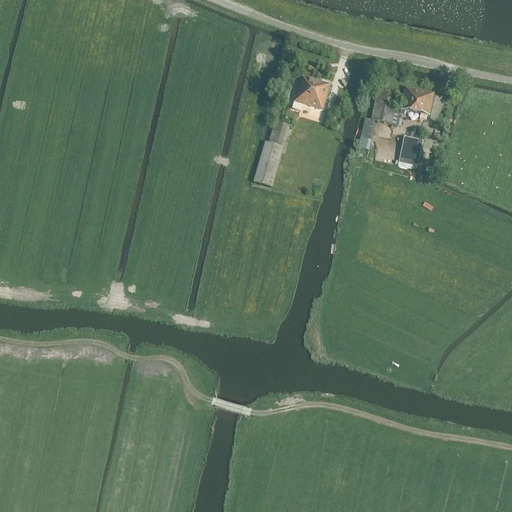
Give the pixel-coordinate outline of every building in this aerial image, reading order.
[(323,112),(330,87),(301,78),(294,103),(295,103),(293,110),(301,112),(302,106),(323,112)] [(408,113),(420,115),(429,117),(432,106),(431,106),(434,95),(405,89),(401,108),(395,106),(398,95),(388,93),(378,91),(371,122),(372,122),(381,124),(397,128),(399,116),(405,117),(406,114),(408,114),(408,113)] [(360,140),(368,141),(372,122),(371,122),(365,120),(360,140)] [(272,189),(290,128),(275,123),(269,145),(265,144),(256,174),(257,174),(254,184),(272,189)] [(417,168),(419,161),(423,143),(404,139),(400,156),(398,164),(417,168)]
